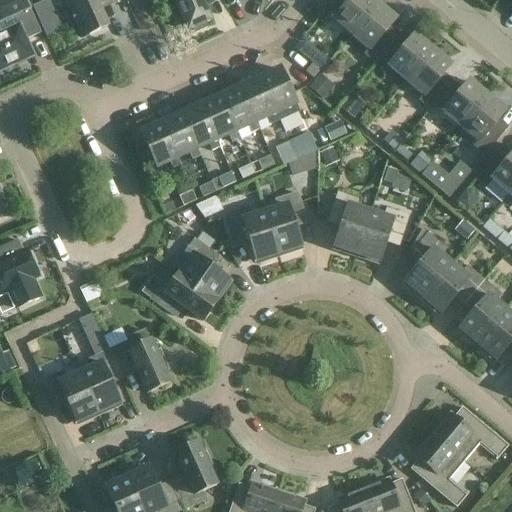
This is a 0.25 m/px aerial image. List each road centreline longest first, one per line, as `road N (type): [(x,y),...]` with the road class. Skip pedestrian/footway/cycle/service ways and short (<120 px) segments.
road 1 (residential): [(407,371),(398,333),(373,302),(344,286),(308,281),(272,290),(243,311),(222,348),(221,398)]
road 2 (residential): [(221,398),(250,445),(276,462),(334,467),(376,445),(401,409),(407,371)]
road 3 (residential): [(85,96),(54,84),(19,102),(11,120),(11,142),(75,260)]
road 4 (residential): [(298,0),(259,39),(171,80),(115,105),(85,96)]
road 5 (residential): [(75,260),(96,259),(134,234),(134,208),(85,96)]
road 6 (residential): [(69,467),(221,398)]
road 7 (residential): [(511,424),(443,365),(407,371)]
